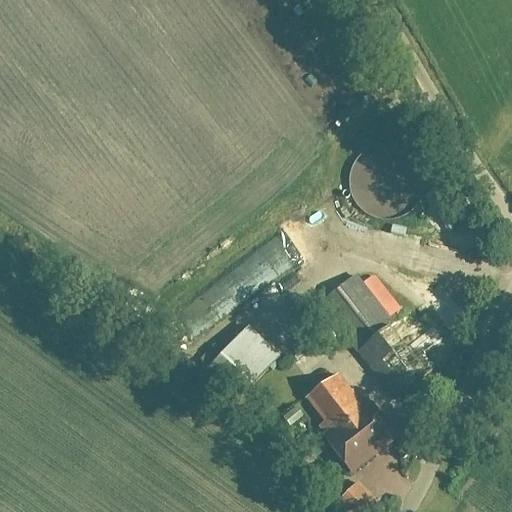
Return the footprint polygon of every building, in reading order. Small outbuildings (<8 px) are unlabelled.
[(349,173),(346,185),(347,197),(352,208),(360,217),(370,223),(383,226),(396,224),(408,218),(417,209),(422,197),(423,184),(419,171),(412,160),(401,153),(388,149),(375,150),(364,155),(355,163),(349,173)] [(351,281),(327,301),(355,334),(342,345),(395,407),(433,374),(411,349),(430,332),(411,311),(392,327),(383,317),(396,307),(374,282),(361,293),(351,281)] [(203,376),(234,405),(283,355),(252,325),(203,376)] [(324,454),(352,480),(391,439),(375,424),(377,423),(328,377),(296,411),(333,445),(324,454)] [(372,511),(352,492),(333,511),(334,511),(372,511)]
